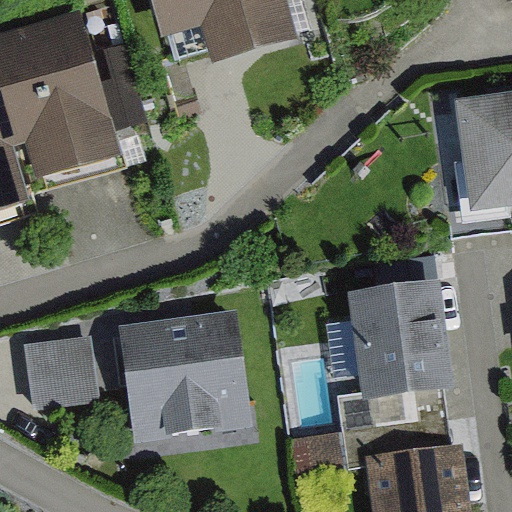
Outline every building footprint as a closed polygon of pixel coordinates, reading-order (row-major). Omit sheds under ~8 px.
[(320,0),(190,0),(202,44),(238,35),(247,75),(334,53),(320,0)] [(8,69),(0,70),(0,224),(64,208),(59,192),(153,167),(113,20),(3,50),(8,69)] [(511,103),(456,111),(472,225),(511,219),(511,103)] [(462,295),(378,298),(383,414),(466,411),(462,295)] [(238,319),(121,337),(138,452),(256,434),(238,319)] [(336,321),(341,393),(365,391),(360,319),(336,321)] [(35,419),(102,409),(92,342),(25,352),(35,419)] [(486,511),(480,456),(395,465),(400,511),(486,511)]
